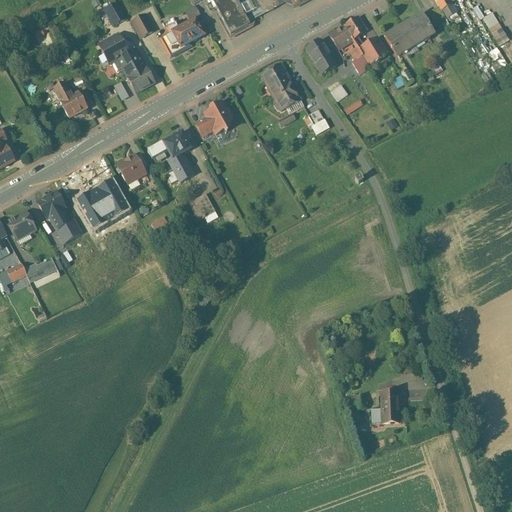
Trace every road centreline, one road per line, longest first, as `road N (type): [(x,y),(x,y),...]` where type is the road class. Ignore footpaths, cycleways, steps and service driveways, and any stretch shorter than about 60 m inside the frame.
road 1 (unclassified): [(283,38),(377,186),(479,511)]
road 2 (secondary): [(283,38),(0,198)]
